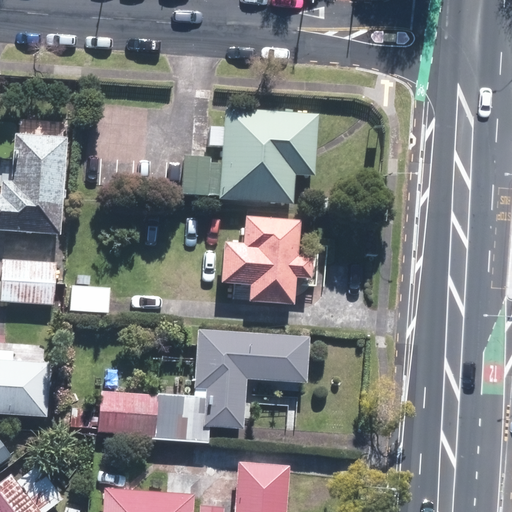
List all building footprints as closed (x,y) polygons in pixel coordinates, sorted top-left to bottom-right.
[(317,117),(224,110),(220,164),(208,163),(209,160),(185,158),(182,193),(218,196),(218,198),(292,204),(294,175),(312,176),(317,117)] [(0,229),(58,234),(64,140),(14,137),(11,182),(2,182),(1,196),(0,195),(0,229)] [(295,257),(298,221),(246,217),(244,243),(224,242),(221,282),(249,284),(248,301),(292,304),(294,276),(310,277),(312,258),(295,257)] [(3,262),(0,301),(51,305),(54,266),(3,262)] [(71,287),(69,310),(107,312),(108,290),(71,287)] [(306,337),(196,329),(193,387),(204,388),(204,398),(158,395),(155,437),(206,441),(207,425),(240,427),(243,376),(303,380),(306,337)] [(0,359),(0,413),(45,416),(49,363),(0,359)] [(0,463),(9,456),(0,444),(0,463)] [(282,511),(286,467),(238,463),(234,511),(282,511)] [(9,476),(0,483),(0,511),(43,511),(61,498),(37,468),(16,484),(9,476)] [(105,487),(102,511),(190,511),(192,495),(105,487)]
